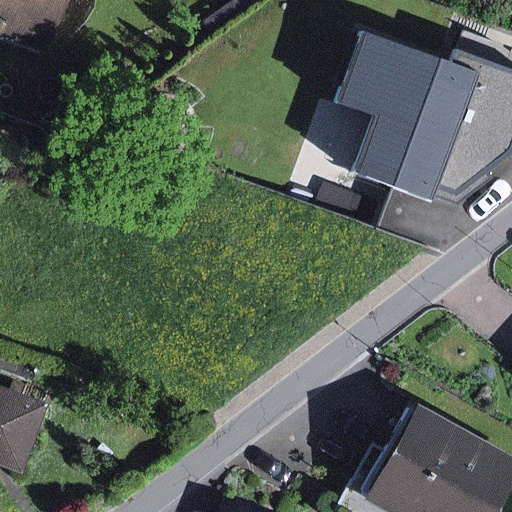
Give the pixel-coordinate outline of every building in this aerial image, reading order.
[(68,0),(0,0),(0,26),(50,46),(68,0)] [(449,68),(361,36),(338,100),(376,114),(354,174),(430,201),(436,186),(476,77),(449,68)] [(476,77),(436,186),(456,194),(511,149),(511,68),(491,61),(456,48),(449,68),(476,77)] [(52,404),(0,386),(0,456),(31,467),(52,404)] [(508,511),(511,505),(511,446),(421,401),(376,491),(419,511),(508,511)]
